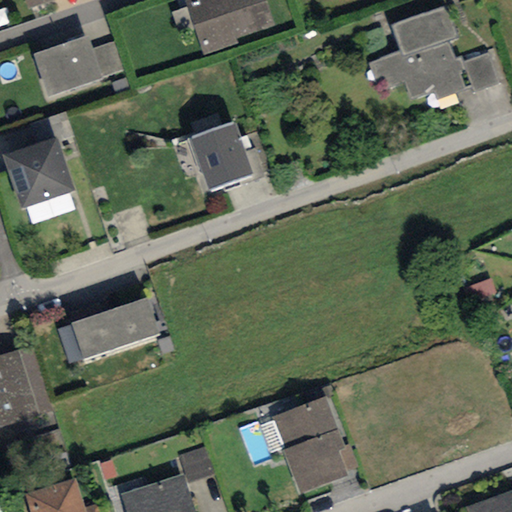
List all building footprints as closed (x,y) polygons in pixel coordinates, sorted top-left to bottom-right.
[(22,0),(28,15),(66,3),(64,0),(22,0)] [(263,0),(204,0),(183,8),(202,63),(238,50),(235,40),(273,26),(263,0)] [(366,69),(377,100),(406,89),(412,107),(429,101),(433,111),(498,88),(486,56),(463,64),(460,57),(455,59),(450,47),(462,43),(450,10),(388,32),(397,58),(366,69)] [(29,63),(42,102),(100,83),(86,43),(29,63)] [(234,128),(187,145),(207,199),(254,182),(234,128)] [(69,191),(52,141),(1,157),(17,208),(69,191)] [(147,298),(71,324),(83,360),(159,334),(147,298)] [(69,364),(83,360),(71,324),(57,329),(69,364)] [(33,345),(0,355),(0,426),(53,410),(33,345)] [(325,398),(274,418),(286,450),(282,451),(299,495),(349,476),(347,473),(339,450),(344,448),(325,398)] [(349,446),(344,448),(339,450),(347,473),(357,469),(349,446)] [(179,455),(189,483),(213,474),(203,447),(179,455)] [(193,511),(181,475),(120,496),(125,511),(193,511)] [(73,477),(23,495),(29,511),(98,511),(97,507),(84,511),(73,477)] [(511,511),(511,492),(466,510),(466,511),(511,511)]
